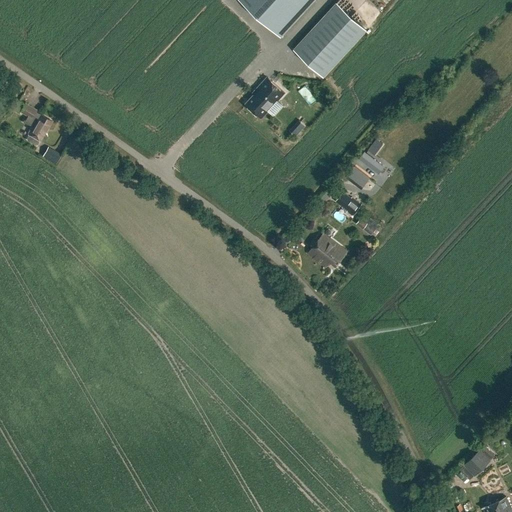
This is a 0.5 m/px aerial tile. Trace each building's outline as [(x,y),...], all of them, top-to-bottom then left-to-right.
[(240,0),(279,35),(311,0),(240,0)] [(323,76),(366,30),(336,2),(294,49),(323,76)] [(382,31),(394,20),(388,14),(377,24),(382,31)] [(246,104),(261,117),(284,92),(268,77),(258,88),(260,89),(246,104)] [(281,98),(272,107),(277,111),(286,103),(281,98)] [(27,137),(28,139),(36,144),(38,144),(40,140),(41,141),(42,140),(43,141),(45,140),(48,136),(47,134),(46,133),(54,121),(37,111),(38,110),(26,102),(21,111),(29,116),(25,121),(33,126),(29,133),(30,134),(27,137)] [(296,128),(304,118),(286,103),(278,112),(296,128)] [(293,126),(290,130),(296,136),(299,132),(293,126)] [(376,139),(373,144),(379,148),(382,144),(376,139)] [(48,147),(42,156),(55,163),(61,154),(48,147)] [(357,164),(366,171),(369,167),(368,166),(373,160),(365,154),(357,164)] [(363,174),(356,183),(361,187),(368,177),(363,173),(363,174)] [(336,200),(355,215),(363,205),(345,190),(336,200)] [(357,223),(365,229),(369,223),(362,217),(357,223)] [(323,231),(308,251),(327,265),(333,260),(337,263),(348,249),(323,231)] [(461,468),(471,479),(496,455),(486,444),(461,468)] [(511,511),(511,507),(507,496),(484,506),(486,511),(511,511)] [(456,506),(458,511),(460,511),(464,510),(461,503),(456,506)]
